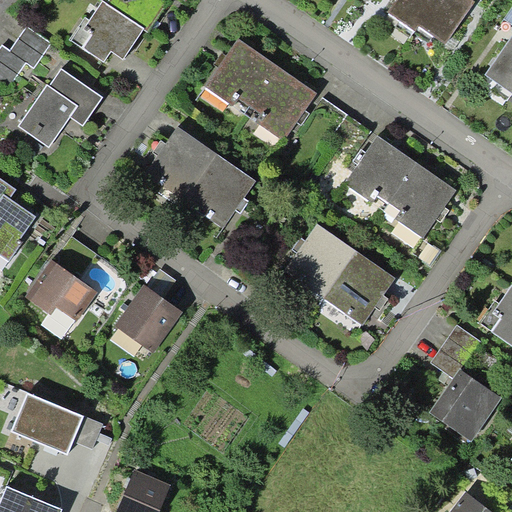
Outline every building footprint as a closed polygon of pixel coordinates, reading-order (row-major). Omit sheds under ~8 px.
[(473,9),(458,0),(392,0),(382,16),(444,55),(473,9)] [(143,33),(99,5),(73,46),(101,64),(107,55),(122,65),(143,33)] [(0,83),(2,81),(12,87),(19,76),(30,83),(53,48),(26,30),(12,50),(3,44),(0,48),(0,83)] [(511,36),(508,34),(482,76),(511,94),(511,36)] [(315,94),(234,42),(203,90),(283,142),(315,94)] [(102,98),(56,68),(14,131),(45,151),(67,119),(81,129),(102,98)] [(256,180),(176,127),(142,176),(223,230),(256,180)] [(453,188),(373,136),(343,184),(423,235),(453,188)] [(16,193),(0,182),(0,259),(8,265),(37,219),(10,202),(16,193)] [(392,277),(314,224),(280,274),(358,327),(392,277)] [(98,293),(54,262),(24,305),(44,319),(53,307),(76,324),(98,293)] [(177,314),(140,287),(112,326),(150,353),(177,314)] [(511,289),(508,287),(492,312),(499,316),(489,332),(510,346),(511,342),(511,289)] [(499,397),(457,369),(428,413),(469,441),(499,397)] [(82,417),(27,396),(11,431),(67,457),(82,417)] [(84,420),(74,441),(92,447),(98,426),(84,420)] [(156,511),(166,485),(131,472),(115,511),(156,511)] [(64,511),(65,511),(8,490),(0,507),(0,511),(64,511)] [(483,511),(460,496),(448,511),(483,511)]
